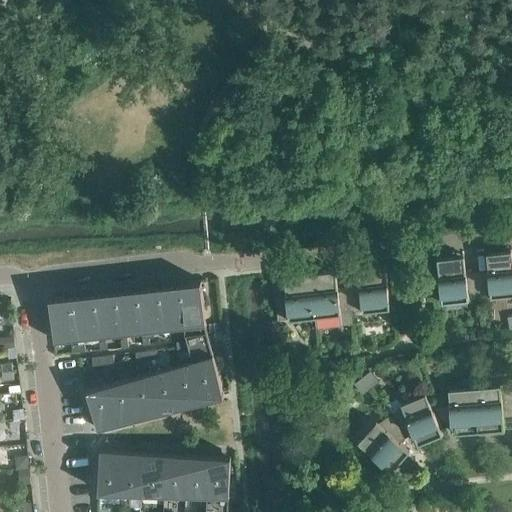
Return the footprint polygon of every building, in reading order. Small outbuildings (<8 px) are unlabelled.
[(489,270),(477,271),(480,296),(491,295),(492,296),(511,293),(511,251),(511,249),(495,251),(496,256),(487,257),(489,270)] [(480,296),(477,271),(466,272),(465,259),(456,260),(456,255),(438,258),(443,301),(469,298),(480,296)] [(360,284),(349,285),(353,310),(363,309),(363,310),(390,307),(385,263),(367,265),(368,270),(359,271),(360,284)] [(315,315),(315,316),(316,327),(353,323),(353,310),(349,285),(338,287),(337,274),(328,275),(328,270),(311,272),(315,315)] [(290,318),(315,316),(315,315),(311,272),(294,274),(294,279),(285,279),(287,292),(275,293),(278,319),(289,318),(290,318)] [(202,280),(201,280),(180,282),(185,326),(184,326),(185,334),(185,335),(207,329),(202,280)] [(180,282),(158,284),(163,328),(184,326),(185,326),(180,282)] [(158,284),(137,287),(142,330),(163,328),(158,284)] [(137,287),(116,289),(120,333),(142,330),(137,287)] [(116,289),(94,291),(99,335),(120,333),(116,289)] [(94,291),(73,294),(77,335),(77,338),(99,335),(94,291)] [(77,338),(77,335),(73,294),(50,296),(55,340),(77,338)] [(10,300),(0,301),(0,323),(12,323),(10,300)] [(8,324),(0,325),(0,333),(9,332),(8,324)] [(193,359),(203,397),(204,400),(225,394),(207,329),(185,335),(187,340),(189,348),(192,359),(193,359)] [(187,340),(186,340),(177,341),(178,350),(189,348),(187,340)] [(157,349),(146,350),(147,359),(158,358),(157,349)] [(147,359),(146,350),(136,351),(137,360),(147,359)] [(104,364),(114,363),(115,363),(114,354),(103,355),(104,364)] [(104,364),(103,355),(92,356),(93,365),(104,364)] [(192,359),(172,365),(183,405),(204,400),(203,397),(193,359),(192,359)] [(2,362),(3,371),(14,370),(13,361),(2,362)] [(172,365),(171,365),(151,371),(162,411),(183,405),(172,365)] [(371,369),(363,376),(371,387),(380,380),(371,369)] [(14,370),(3,371),(4,379),(15,378),(14,370)] [(151,371),(130,376),(141,417),(162,411),(151,371)] [(130,376),(109,382),(120,422),(141,417),(130,376)] [(371,387),(363,376),(354,383),(363,394),(371,387)] [(109,382),(88,388),(99,428),(120,422),(109,382)] [(502,385),(501,385),(502,395),(511,394),(511,383),(502,384),(502,385)] [(501,384),(475,386),(479,430),(496,429),(495,424),(504,423),(504,427),(503,427),(503,428),(505,428),(505,427),(504,416),(503,406),(502,395),(501,385),(501,384)] [(479,430),(475,386),(449,388),(451,405),(437,406),(442,420),(452,419),(452,427),(461,427),(462,431),(479,430)] [(16,391),(8,392),(0,393),(0,404),(0,407),(18,404),(16,391)] [(425,435),(427,440),(443,433),(426,392),(402,403),(403,405),(393,412),(410,435),(414,432),(417,439),(425,435)] [(511,404),(511,394),(502,395),(503,406),(511,404)] [(511,415),(511,404),(503,406),(504,416),(511,415)] [(407,436),(391,414),(379,422),(377,420),(359,441),(393,470),(405,456),(401,453),(407,446),(401,441),(407,436)] [(123,449),(122,449),(101,448),(99,490),(121,491),(123,449)] [(145,450),(144,450),(123,449),(121,491),(143,492),(145,450)] [(167,451),(145,450),(143,492),(165,493),(167,451)] [(188,452),(187,452),(167,451),(165,493),(186,494),(188,452)] [(210,453),(209,453),(188,452),(186,494),(207,495),(208,495),(210,453)] [(14,468),(14,469),(25,468),(23,453),(11,455),(12,469),(14,468)] [(228,511),(231,454),(230,454),(210,453),(208,495),(207,495),(206,511),(228,511)] [(25,468),(14,469),(15,477),(16,485),(27,483),(26,476),(25,468)]
